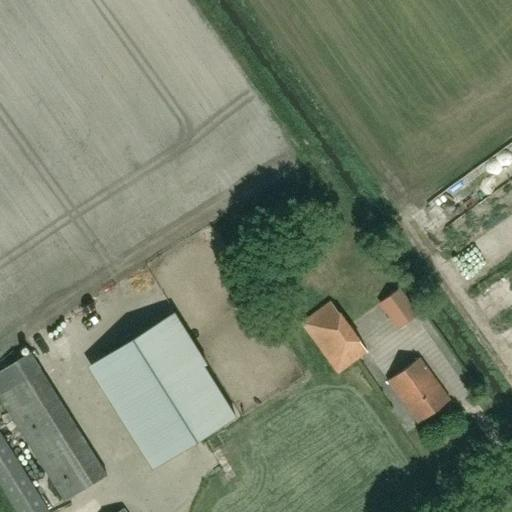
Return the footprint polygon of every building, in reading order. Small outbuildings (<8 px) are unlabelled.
[(418,314),(399,289),(380,303),(399,328),(418,314)] [(337,374),(368,352),(330,301),(300,322),(337,374)] [(235,417),(204,366),(207,364),(174,312),(172,313),(103,355),(167,459),(235,417)] [(0,398),(64,501),(107,474),(30,351),(0,370),(0,398)] [(418,423),(450,399),(419,357),(387,381),(418,423)] [(46,511),(49,511),(0,432),(0,484),(17,511),(46,511)]
